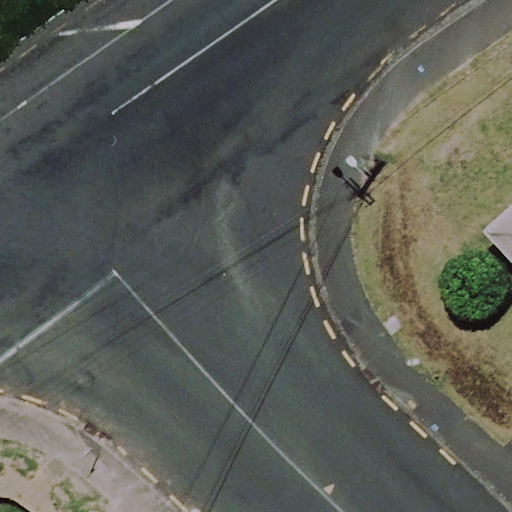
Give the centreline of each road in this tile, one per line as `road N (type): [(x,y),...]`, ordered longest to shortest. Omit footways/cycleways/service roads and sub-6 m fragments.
road 1 (residential): [(344,511),(30,172)]
road 2 (residential): [(278,0),(30,172)]
